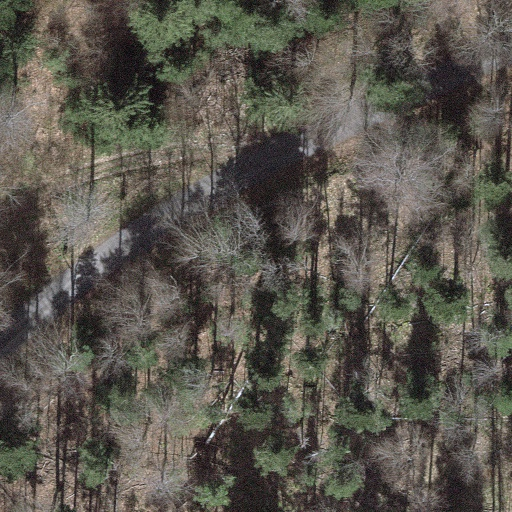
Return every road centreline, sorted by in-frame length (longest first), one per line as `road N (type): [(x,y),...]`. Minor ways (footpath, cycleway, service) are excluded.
road 1 (unclassified): [(0,346),(145,229),(209,189),(511,35)]
road 2 (track): [(305,140),(163,152),(0,206)]
